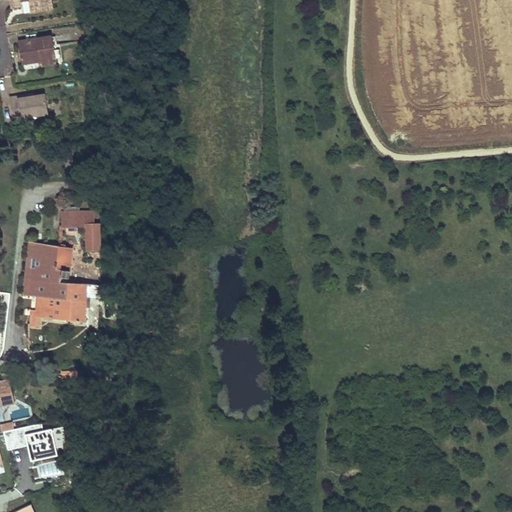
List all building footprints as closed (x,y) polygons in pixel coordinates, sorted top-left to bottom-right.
[(11,0),(12,6),(23,5),(25,12),(52,8),(51,0),(11,0)] [(53,36),(19,42),(20,52),(22,64),(42,60),(43,65),(57,62),(53,36)] [(19,98),(18,96),(10,97),(13,119),(49,113),(46,94),(35,96),(19,98)] [(94,214),(62,214),(62,226),(87,225),(95,225),(94,214)] [(95,225),(87,225),(87,247),(102,246),(101,224),(95,225)] [(28,295),(33,244),(28,243),(23,295),(28,295)] [(28,295),(38,296),(71,299),(73,282),(62,281),(62,276),(70,277),(73,247),(54,245),(54,246),(33,244),(28,295)] [(71,299),(38,296),(37,310),(32,309),(31,324),(39,325),(40,317),(85,321),(89,284),(73,282),(71,299)] [(77,372),(64,373),(64,380),(77,379),(78,379),(77,372)] [(0,403),(2,403),(0,395),(0,391),(11,389),(8,377),(0,378),(0,403)] [(14,400),(11,389),(0,391),(0,395),(2,403),(14,400)] [(14,428),(12,422),(0,425),(2,431),(4,431),(14,428)] [(4,431),(8,450),(28,445),(32,461),(58,454),(57,447),(68,444),(63,426),(44,430),(42,422),(14,428),(4,431)] [(50,483),(42,485),(43,489),(46,489),(47,495),(53,494),(50,483)]
